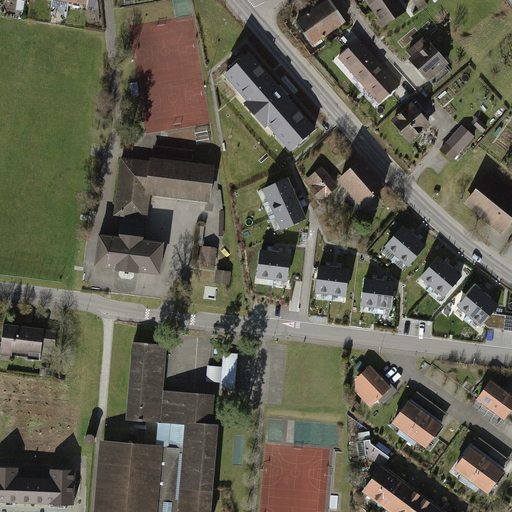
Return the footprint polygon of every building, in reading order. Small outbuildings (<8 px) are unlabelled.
[(399,0),(367,0),(388,31),(411,16),(399,0)] [(331,1),(300,24),(319,49),(350,26),(331,1)] [(428,38),(409,56),(434,83),(454,65),(428,38)] [(363,42),(342,59),(355,75),(376,58),(363,42)] [(325,129),(256,49),(223,77),(292,157),(325,129)] [(376,58),(355,75),(368,91),(389,73),(376,58)] [(389,73),(368,91),(381,107),(402,89),(389,73)] [(417,104),(398,122),(418,145),(438,127),(417,104)] [(479,139),(464,127),(444,152),(458,164),(479,139)] [(124,159),(117,218),(121,218),(148,221),(150,221),(153,197),(215,203),(219,166),(197,164),(198,151),(155,146),(153,162),(124,159)] [(368,160),(343,181),(367,209),(392,189),(368,160)] [(342,189),(326,168),(314,177),(322,187),(317,192),(325,202),(342,189)] [(511,231),(511,192),(493,177),(469,206),(507,237),(511,231)] [(288,179),(266,189),(272,202),(294,192),(288,179)] [(300,205),(294,192),(272,202),(278,215),(300,205)] [(300,205),(278,215),(284,229),(306,219),(300,205)] [(148,221),(121,218),(121,226),(119,238),(145,241),(147,229),(148,221)] [(387,246),(398,255),(414,236),(403,227),(387,246)] [(119,238),(99,235),(95,270),(162,279),(167,243),(145,241),(119,238)] [(426,245),(414,236),(398,255),(410,265),(426,245)] [(219,247),(205,246),(204,265),(218,266),(219,247)] [(273,277),(275,253),(261,251),(258,276),(273,277)] [(275,253),(273,277),(287,279),(290,254),(275,253)] [(438,258),(422,276),(434,286),(450,267),(438,258)] [(316,290),(331,292),(334,269),(319,267),(316,290)] [(461,277),(450,267),(434,286),(445,296),(461,277)] [(349,271),(334,269),(331,292),(347,294),(349,271)] [(233,271),(219,270),(218,285),(233,285),(233,271)] [(377,306),(380,281),(365,280),(362,305),(377,306)] [(394,283),(380,281),(377,306),(391,308),(394,283)] [(475,287),(459,306),(470,315),(486,297),(475,287)] [(497,307),(486,297),(470,315),(481,325),(497,307)] [(62,331),(10,326),(7,355),(48,359),(49,349),(60,350),(62,331)] [(148,343),(134,342),(127,420),(142,421),(143,420),(147,420),(145,445),(184,448),(179,511),(210,511),(218,424),(212,424),(214,395),(196,393),(195,399),(162,396),(166,345),(148,343)] [(238,385),(239,351),(225,351),(224,364),(209,363),(209,379),(222,380),(222,385),(238,385)] [(396,388),(375,366),(361,380),(359,393),(375,409),(396,388)] [(511,390),(498,380),(484,400),(511,419),(511,390)] [(451,426),(415,400),(398,424),(433,450),(451,426)] [(511,463),(511,461),(483,440),(461,470),(494,495),(511,472),(508,469),(511,463)] [(145,445),(105,442),(98,511),(179,511),(184,448),(145,445)] [(76,471),(0,468),(0,501),(74,504),(76,471)] [(442,511),(385,469),(367,492),(394,511),(442,511)]
